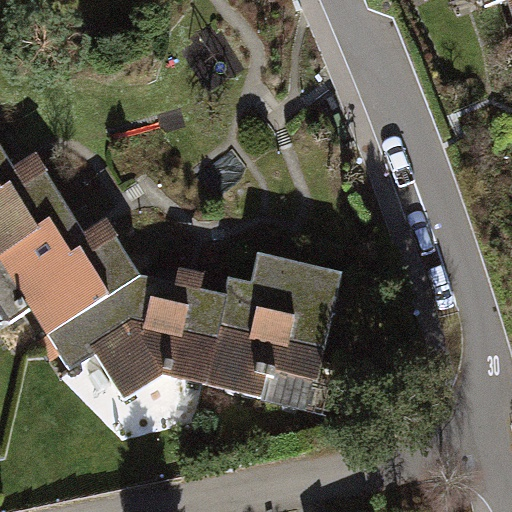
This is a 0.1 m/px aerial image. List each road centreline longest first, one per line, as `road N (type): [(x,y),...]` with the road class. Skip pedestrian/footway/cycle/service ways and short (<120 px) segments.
road 1 (residential): [(466,439),(489,361),(478,298),(405,103),(345,0)]
road 2 (residential): [(192,511),(428,462),(466,439)]
